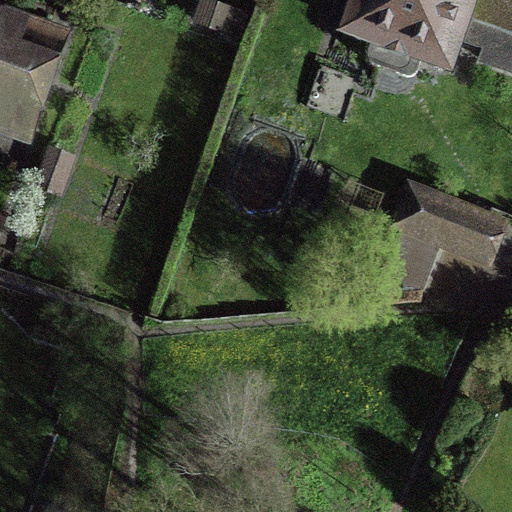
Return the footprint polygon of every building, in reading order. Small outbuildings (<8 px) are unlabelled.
[(511,0),(374,0),(359,43),(466,81),(483,34),(511,44),(511,0)] [(242,24),(203,8),(194,30),(233,46),(242,24)] [(73,47),(0,23),(0,143),(36,156),(73,47)] [(77,171),(53,163),(41,201),(64,208),(77,171)] [(508,230),(416,195),(398,241),(491,277),(508,230)] [(0,271),(14,232),(0,226),(0,271)]
